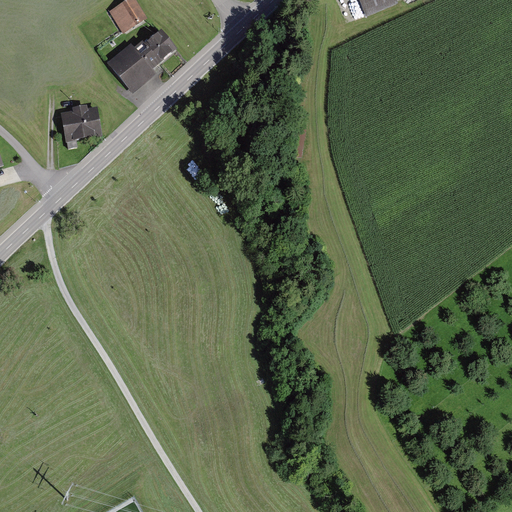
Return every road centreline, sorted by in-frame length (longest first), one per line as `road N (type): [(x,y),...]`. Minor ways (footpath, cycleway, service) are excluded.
road 1 (track): [(200,511),(70,302),(42,215)]
road 2 (tertiary): [(62,197),(243,27)]
